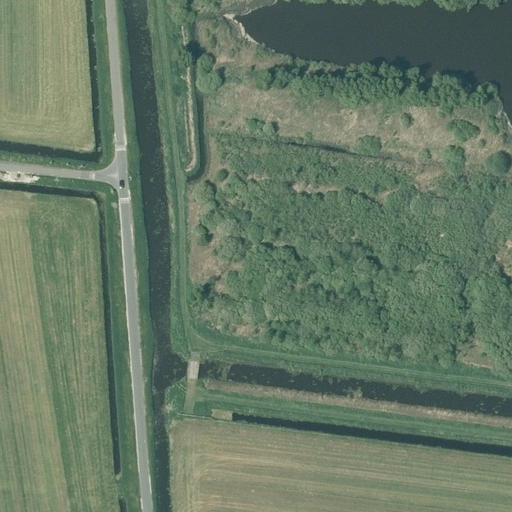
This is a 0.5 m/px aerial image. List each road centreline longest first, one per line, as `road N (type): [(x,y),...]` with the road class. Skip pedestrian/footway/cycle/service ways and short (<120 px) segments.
road 1 (track): [(160,0),(184,302),(195,345),(189,394),(511,433)]
road 2 (tertiary): [(143,511),(122,181)]
road 3 (track): [(511,384),(195,345)]
road 4 (tertiary): [(122,181),(109,0)]
road 5 (tertiary): [(122,181),(0,169)]
